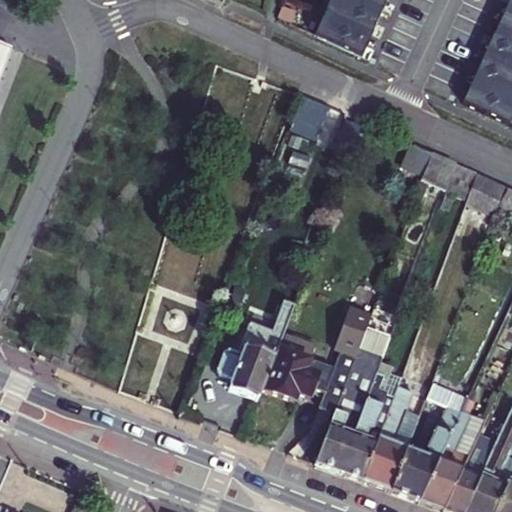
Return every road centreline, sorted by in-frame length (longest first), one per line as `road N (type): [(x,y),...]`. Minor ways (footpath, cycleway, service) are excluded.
road 1 (primary): [(326,511),(0,381)]
road 2 (residential): [(83,30),(162,8),(396,112)]
road 3 (residential): [(83,30),(88,84),(0,285)]
road 4 (primary): [(0,416),(232,511)]
road 5 (residential): [(396,112),(511,166)]
road 6 (residential): [(396,112),(448,0)]
